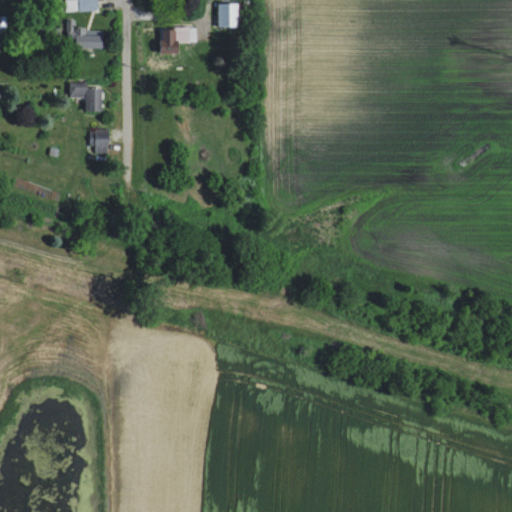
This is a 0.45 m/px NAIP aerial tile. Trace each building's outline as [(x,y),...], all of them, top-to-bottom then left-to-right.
[(97,11),(97,0),(64,0),(65,11),(97,11)] [(239,3),(218,3),(218,27),(239,27),(239,3)] [(103,29),(73,29),(73,20),(65,20),(65,40),(76,39),(76,48),(103,47),(103,29)] [(180,54),(180,42),(196,43),(196,29),(162,28),(161,53),(180,54)] [(87,83),(68,82),(67,97),(84,98),(84,112),(102,112),(102,89),(87,89),(87,83)] [(108,129),(88,129),(88,146),(94,146),(94,154),(108,154),(108,129)]
